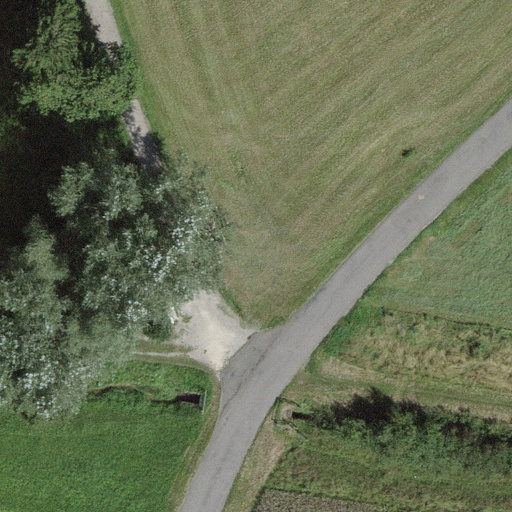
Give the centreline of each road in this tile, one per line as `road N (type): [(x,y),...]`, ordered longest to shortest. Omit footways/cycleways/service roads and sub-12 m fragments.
road 1 (unclassified): [(511,112),(296,337),(264,379),(204,511)]
road 2 (track): [(0,323),(220,349),(264,379)]
